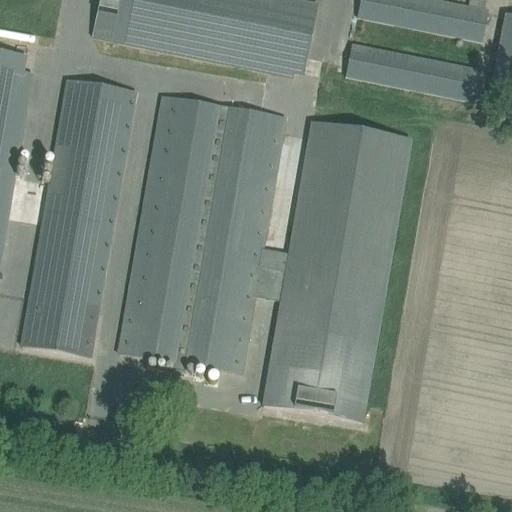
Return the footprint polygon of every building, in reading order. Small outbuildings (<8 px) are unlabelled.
[(273,0),(100,0),(92,39),(294,80),(295,75),(306,77),(320,9),(273,0)] [(470,2),(468,11),(412,0),(363,0),(359,22),(483,47),(490,15),(483,14),(485,5),(470,2)] [(490,101),(511,104),(511,20),(504,20),(490,101)] [(352,47),(345,79),(470,104),(476,72),(352,47)] [(0,264),(33,78),(24,76),(0,72),(0,264)] [(34,278),(22,349),(90,361),(102,290),(137,97),(69,85),(34,278)] [(244,360),(254,303),(281,307),(263,409),(362,426),(411,142),(312,125),(286,274),(260,269),(287,121),(165,102),(122,337),(118,356),(173,366),(171,375),(184,377),(185,368),(240,378),(244,360)]
